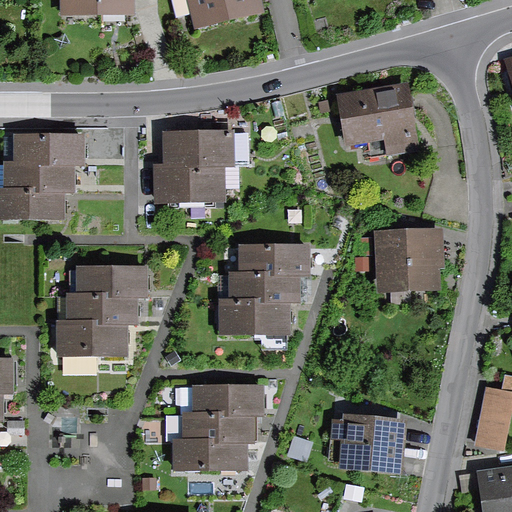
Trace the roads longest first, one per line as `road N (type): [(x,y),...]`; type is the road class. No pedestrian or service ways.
road 1 (residential): [(456,36),(479,227),(432,511)]
road 2 (residential): [(456,36),(205,97),(0,103)]
